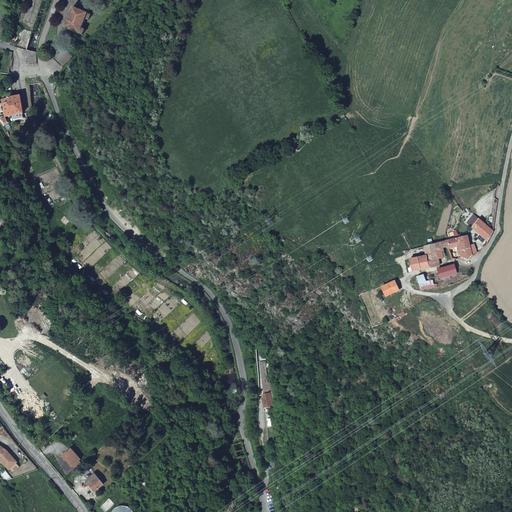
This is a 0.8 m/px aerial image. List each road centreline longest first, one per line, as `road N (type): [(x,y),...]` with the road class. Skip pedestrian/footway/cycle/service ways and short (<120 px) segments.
road 1 (residential): [(264,511),(239,418),(242,381),(224,309),(103,207),(43,70)]
road 2 (unclassified): [(511,147),(495,234),(470,281),(440,301)]
road 3 (secondary): [(0,408),(82,511)]
